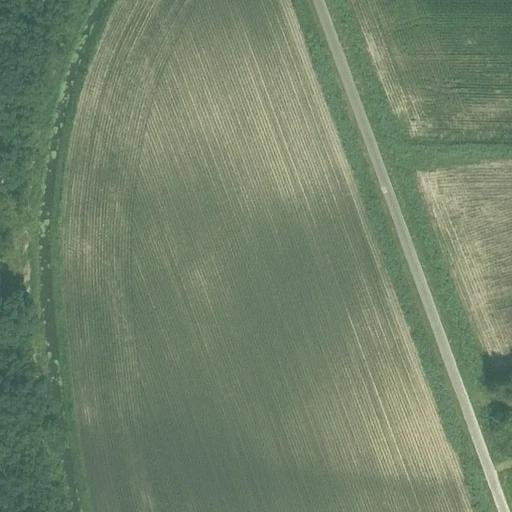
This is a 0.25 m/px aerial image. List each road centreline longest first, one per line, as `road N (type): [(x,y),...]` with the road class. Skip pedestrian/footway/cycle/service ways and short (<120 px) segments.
road 1 (unclassified): [(503,511),(316,0)]
road 2 (unclassified): [(21,511),(0,349)]
road 3 (unclassified): [(0,129),(42,0)]
